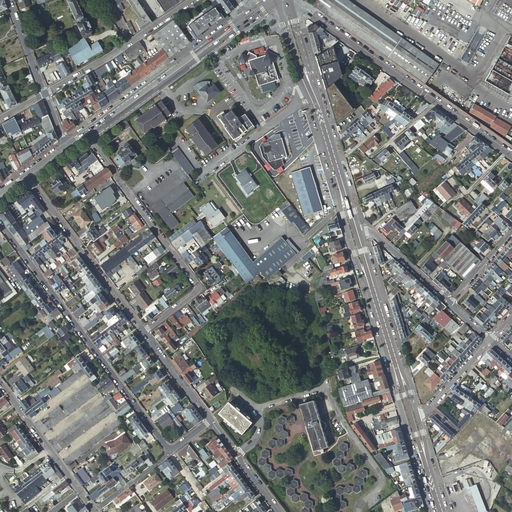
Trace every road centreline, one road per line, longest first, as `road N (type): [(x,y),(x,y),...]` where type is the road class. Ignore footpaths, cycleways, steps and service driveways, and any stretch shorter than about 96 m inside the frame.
road 1 (residential): [(0,223),(169,452)]
road 2 (residential): [(86,134),(199,288),(144,331)]
road 3 (tertiary): [(86,134),(247,16)]
road 4 (residential): [(144,331),(26,178)]
road 5 (residential): [(284,0),(436,102)]
road 6 (unclassified): [(44,93),(191,0)]
road 7 (residential): [(0,383),(95,511)]
